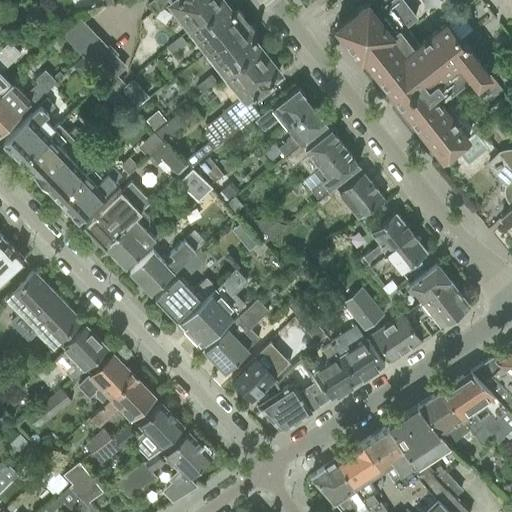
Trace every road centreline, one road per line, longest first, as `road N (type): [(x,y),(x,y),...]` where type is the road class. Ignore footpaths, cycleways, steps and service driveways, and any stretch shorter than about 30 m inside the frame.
road 1 (residential): [(264,466),(0,193)]
road 2 (residential): [(511,285),(487,269),(273,0)]
road 3 (residential): [(264,466),(511,307)]
